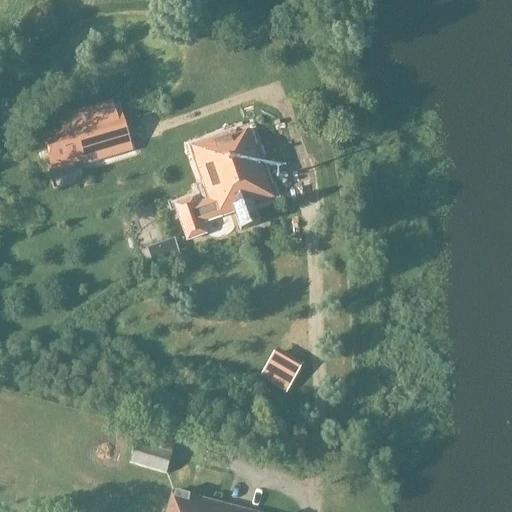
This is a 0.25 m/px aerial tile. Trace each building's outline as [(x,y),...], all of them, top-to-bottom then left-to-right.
[(46,154),(52,174),(71,168),(69,163),(81,159),(83,164),(129,151),(119,117),(114,119),(109,105),(89,111),(93,124),(80,128),(79,125),(41,137),(46,154)] [(235,135),(234,132),(189,147),(208,203),(194,208),(191,199),(173,205),(185,241),(204,235),(200,222),(232,211),(239,231),(259,224),(253,207),(273,200),(249,130),(235,135)] [(299,370),(273,354),(259,379),(285,394),(299,370)] [(175,443),(152,436),(149,448),(135,444),(129,464),(166,475),(175,443)] [(248,511),(174,493),(173,495),(171,495),(166,511),(248,511)]
